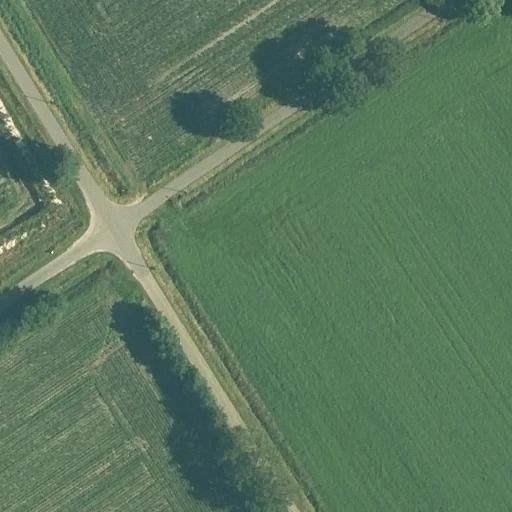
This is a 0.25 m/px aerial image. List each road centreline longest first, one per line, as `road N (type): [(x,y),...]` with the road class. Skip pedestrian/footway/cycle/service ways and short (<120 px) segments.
road 1 (unclassified): [(112,233),(463,0)]
road 2 (unclassified): [(112,233),(284,511)]
road 3 (unclassified): [(0,51),(112,233)]
road 4 (unclassified): [(0,309),(112,233)]
